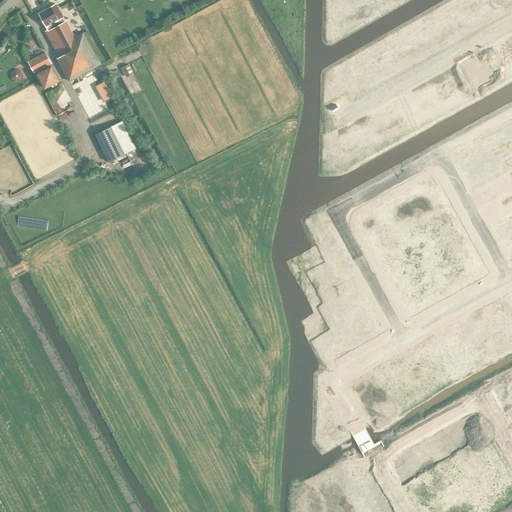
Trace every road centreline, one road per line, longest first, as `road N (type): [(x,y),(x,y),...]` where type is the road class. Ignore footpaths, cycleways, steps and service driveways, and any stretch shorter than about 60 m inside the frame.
road 1 (residential): [(413,339),(336,214),(437,156)]
road 2 (residential): [(511,22),(332,122)]
road 3 (residential): [(372,459),(341,388),(413,339)]
road 4 (residential): [(437,156),(507,285)]
road 5 (residential): [(372,459),(482,395)]
